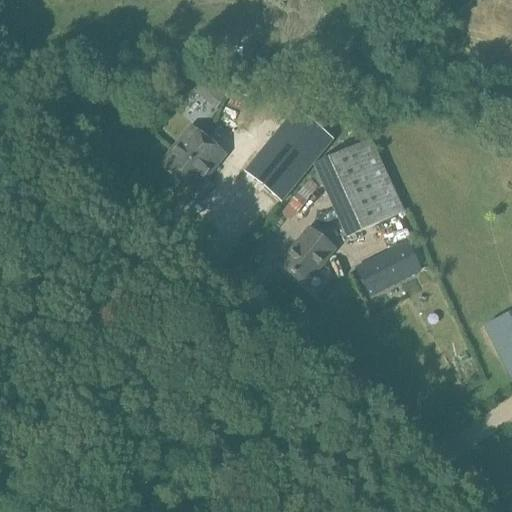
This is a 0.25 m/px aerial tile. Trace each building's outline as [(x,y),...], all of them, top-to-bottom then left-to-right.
[(201,82),(192,93),(203,102),(216,87),(207,80),(204,78),(201,82)] [(294,110),(243,173),(281,204),(332,141),(294,110)] [(194,195),(222,157),(191,131),(161,169),(194,195)] [(351,237),(404,214),(373,143),(320,167),(351,237)] [(251,253),(280,215),(252,194),(223,232),(251,253)] [(304,290),(335,251),(307,228),(276,267),(304,290)] [(404,242),(354,269),(369,298),(419,271),(404,242)] [(511,312),(496,319),(511,364),(511,312)]
